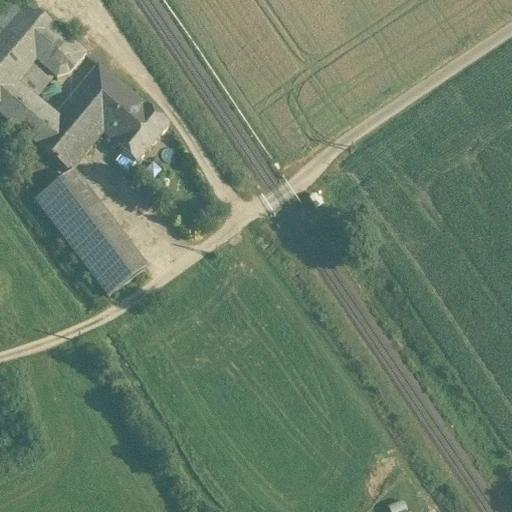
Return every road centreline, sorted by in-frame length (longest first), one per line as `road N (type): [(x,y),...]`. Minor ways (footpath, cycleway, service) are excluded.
road 1 (track): [(511,32),(311,168),(159,287),(60,339),(0,358)]
road 2 (track): [(244,223),(93,0)]
road 3 (track): [(0,497),(50,474),(62,434),(54,367),(60,339)]
